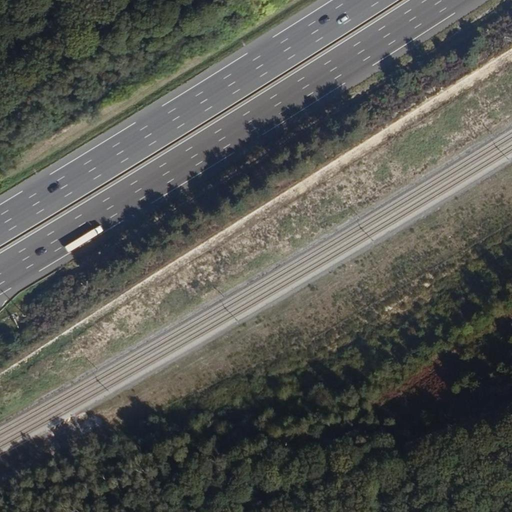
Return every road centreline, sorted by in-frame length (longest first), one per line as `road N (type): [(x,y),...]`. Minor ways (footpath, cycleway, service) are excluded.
road 1 (motorway): [(0,274),(442,0)]
road 2 (motorway): [(363,0),(0,223)]
